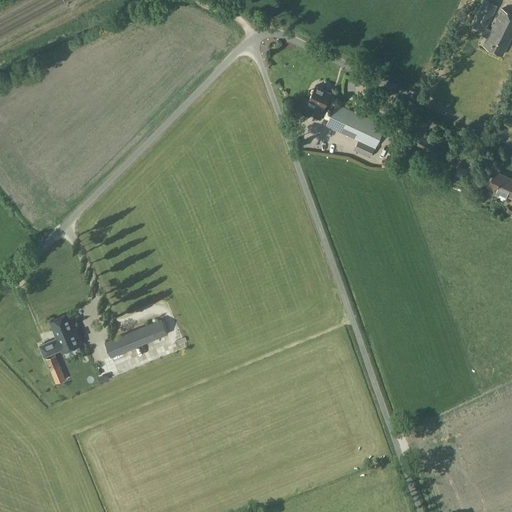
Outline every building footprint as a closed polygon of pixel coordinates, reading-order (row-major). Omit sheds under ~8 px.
[(484,31),(482,35),(487,38),(483,45),(503,55),(511,35),(511,13),(502,8),(491,30),(486,27),(497,5),(486,0),(482,0),(470,24),(484,31)] [(316,86),(309,100),(317,104),(314,112),(320,114),(324,107),(323,107),(330,93),(316,86)] [(336,103),(326,124),(358,140),(354,149),(369,156),(374,147),(375,147),(385,126),(336,103)] [(295,118),(301,113),(296,107),(290,112),(295,118)] [(440,145),(421,135),(417,145),(436,154),(440,145)] [(417,152),(414,159),(421,162),(424,156),(417,152)] [(462,158),(456,169),(470,176),(475,164),(462,158)] [(511,179),(495,171),(492,178),(489,176),(486,177),(484,182),(485,185),(488,186),(495,189),(493,193),(506,199),(507,195),(511,197),(511,179)] [(41,345),(45,355),(61,348),(62,350),(81,342),(69,314),(50,322),(58,338),(41,345)] [(158,338),(152,322),(104,341),(111,358),(158,338)] [(46,358),(56,382),(66,378),(56,354),(46,358)]
